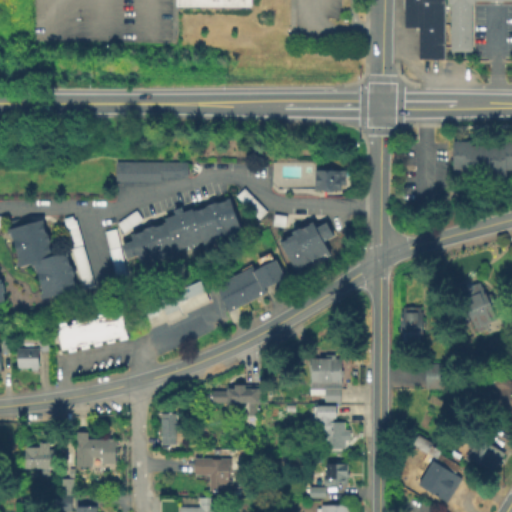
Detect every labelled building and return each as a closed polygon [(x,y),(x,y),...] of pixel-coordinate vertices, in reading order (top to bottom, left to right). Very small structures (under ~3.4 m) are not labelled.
[(249,0),(249,8),(173,8),(173,0),(249,0)] [(441,0),(441,60),(416,60),(417,27),(402,27),(402,0),(441,0)] [(471,51),(449,52),(448,4),(446,4),(446,0),(511,0),(511,5),(471,5),(471,51)] [(511,168),(505,168),(504,181),(494,181),(494,171),(471,170),(471,177),(458,176),(459,169),(450,168),(450,139),(475,139),(475,145),(500,145),(500,139),(511,139),(511,168)] [(187,174),(158,174),(158,180),(112,179),(112,160),(187,161),(187,174)] [(343,183),(339,183),(339,189),(312,189),(313,168),(343,168),(343,183)] [(240,229),(162,256),(163,260),(140,268),(135,253),(123,257),(119,244),(130,240),(127,233),(163,221),(162,217),(171,214),(169,209),(179,205),(181,209),(190,205),(191,209),(229,196),(240,229)] [(41,297),(30,262),(17,266),(5,227),(40,216),(51,253),(65,249),(77,287),(41,297)] [(329,252),(322,256),(320,253),(301,263),(302,266),(294,271),(276,237),(283,234),(285,236),(292,233),(290,230),(311,219),(314,226),(325,220),(333,234),(322,239),(329,252)] [(275,260),(284,278),(264,289),(266,293),(229,313),(215,287),(251,268),(253,272),(275,260)] [(494,318),(486,321),(489,327),(475,333),(455,290),(465,286),(463,282),(470,279),(472,283),(478,280),(483,292),(490,289),(497,304),(489,307),(494,318)] [(181,317),(168,322),(167,320),(152,327),(143,307),(199,283),(208,302),(180,315),(181,317)] [(421,341),(401,341),(402,305),(421,305),(421,341)] [(124,336),(60,351),(55,330),(119,315),(124,336)] [(48,339),(47,352),(39,352),(39,339),(48,339)] [(10,340),(10,354),(0,354),(0,349),(1,349),(1,340),(10,340)] [(37,367),(37,370),(30,370),(30,368),(16,368),(16,348),(37,348),(37,367)] [(339,399),(322,399),(322,394),(307,394),(307,356),(323,356),(323,352),(333,352),(333,356),(339,356),(339,399)] [(423,387),(423,362),(445,362),(445,387),(423,387)] [(511,381),(511,418),(492,407),(502,390),(491,384),(499,370),(511,377),(509,380),(511,381)] [(245,385),(245,390),(257,390),(257,418),(246,418),(246,404),(235,404),(235,409),(226,409),(226,404),(211,404),(211,392),(226,392),(226,390),(233,390),(233,385),(245,385)] [(169,411),(160,411),(160,401),(168,401),(169,411)] [(342,447),(323,448),(323,429),(320,429),(320,415),(315,415),(315,404),(334,404),(334,416),(331,416),(331,420),(343,420),(343,428),(348,428),(348,439),(342,439),(342,447)] [(174,428),(174,445),(160,445),(161,414),(175,414),(175,421),(177,423),(177,427),(174,428)] [(425,452),(410,443),(417,433),(431,442),(425,452)] [(107,438),(107,442),(110,442),(110,445),(116,446),(115,462),(102,462),(102,456),(85,455),(85,452),(77,452),(78,434),(88,434),(88,437),(107,438)] [(491,474),(461,456),(474,434),(504,451),(491,474)] [(51,441),(51,448),(55,448),(56,469),(52,468),(52,474),(42,474),(42,468),(26,468),(25,446),(40,445),(40,441),(51,441)] [(446,500),(440,496),(439,498),(414,483),(431,457),(455,473),(447,487),(452,490),(446,500)] [(232,483),(232,492),(210,492),(210,476),(196,476),(196,459),(231,459),(231,466),(230,466),(229,483),(232,483)] [(346,483),(321,483),(321,477),(325,477),(325,462),(345,462),(346,483)] [(75,478),(75,494),(73,494),(72,510),(56,509),(57,493),(61,493),(62,477),(75,478)] [(323,496),(306,496),(306,485),(323,485),(323,496)] [(211,496),(211,503),(212,503),(212,505),(217,505),(217,511),(180,511),(180,505),(200,505),(200,503),(201,503),(201,496),(211,496)] [(313,511),(313,507),(319,507),(319,503),(347,503),(347,511),(313,511)]
